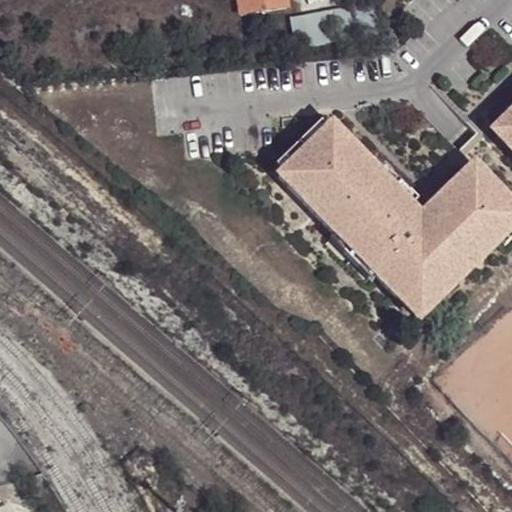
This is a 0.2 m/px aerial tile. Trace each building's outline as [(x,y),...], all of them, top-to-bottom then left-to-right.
[(236,0),(239,15),(290,7),(288,0),(236,0)] [(511,95),(492,114),(499,121),(511,108),(511,95)] [(511,108),(499,121),(511,136),(511,147),(507,152),(511,157),(511,108)] [(270,147),(276,155),(289,144),(294,149),(303,141),(311,134),(307,129),(319,118),(313,110),(291,128),(270,147)] [(360,151),(326,112),(319,118),(307,129),(311,134),(303,141),(294,149),(289,144),(276,155),(270,160),(323,220),(323,221),(325,219),(345,241),(364,263),(362,265),(362,266),(381,286),(381,287),(382,286),(389,280),(409,302),(414,298),(445,271),(447,274),(488,237),(489,236),(486,234),(507,215),(488,194),(492,190),(472,167),(452,185),(445,177),(445,178),(423,197),(425,199),(410,212),(404,210),(402,207),(406,203),(400,196),(369,161),(360,151)] [(376,154),(369,161),(400,196),(408,190),(402,184),(376,154)] [(472,167),(466,159),(445,177),(452,185),(472,167)] [(511,224),(511,221),(507,215),(486,234),(489,236),(488,237),(492,241),(511,224)] [(345,241),(325,219),(323,221),(323,220),(318,225),(338,248),(357,270),(362,266),(362,265),(364,263),(345,241)] [(389,280),(382,286),(401,309),(409,302),(389,280)]
